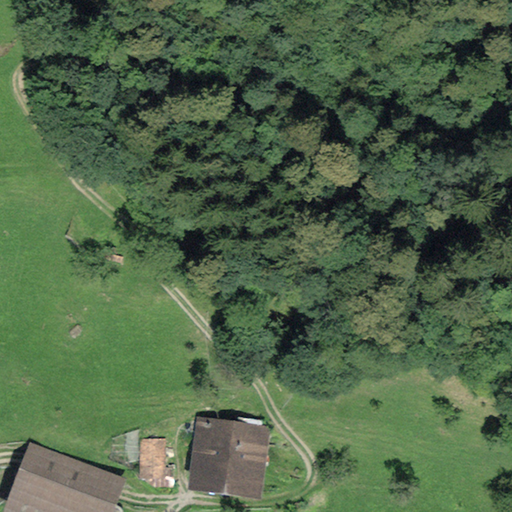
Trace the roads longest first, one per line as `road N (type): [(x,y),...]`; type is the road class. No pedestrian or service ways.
road 1 (track): [(173,511),(194,501),(284,500),(305,490),(313,467),(251,375),(63,161),(23,96),(25,66),(56,54),(249,81),(390,66),(511,19)]
road 2 (track): [(125,495),(189,503),(182,434)]
